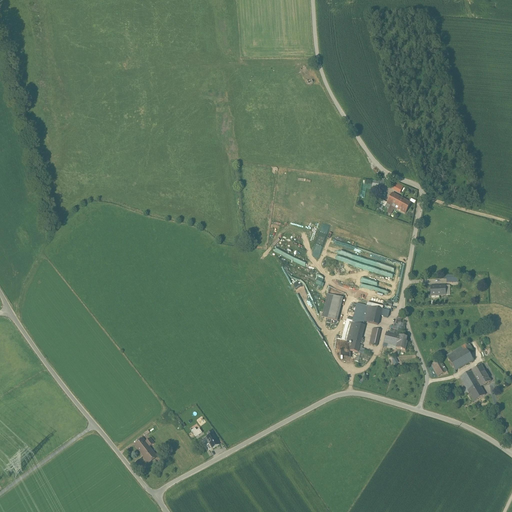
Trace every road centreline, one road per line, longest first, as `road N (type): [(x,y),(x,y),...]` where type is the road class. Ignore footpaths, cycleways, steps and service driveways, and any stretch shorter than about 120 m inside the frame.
road 1 (unclassified): [(312,0),(316,51),(335,102),(378,164),(421,190),(402,298),(427,381),(418,410)]
road 2 (unclassified): [(155,494),(334,395),(359,393),(418,410)]
road 3 (unclassified): [(0,293),(155,494)]
